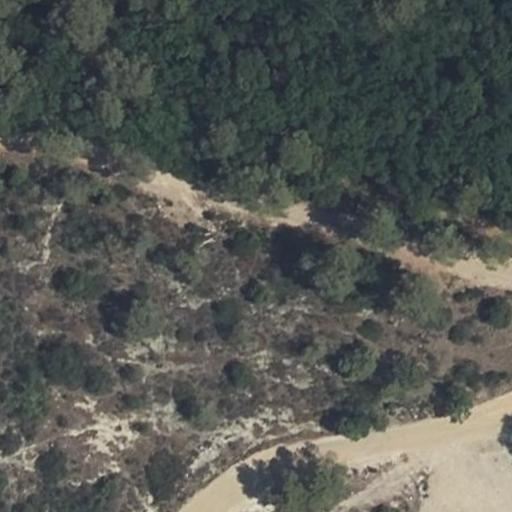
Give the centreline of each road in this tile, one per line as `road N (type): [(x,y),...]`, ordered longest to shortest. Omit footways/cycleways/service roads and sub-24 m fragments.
road 1 (track): [(0,27),(164,62),(347,122),(414,192),(511,242)]
road 2 (track): [(0,131),(243,188),(511,275)]
road 3 (track): [(511,408),(458,428),(330,451),(209,511)]
